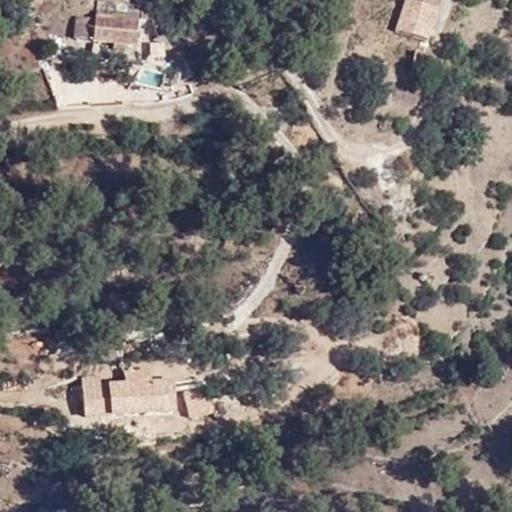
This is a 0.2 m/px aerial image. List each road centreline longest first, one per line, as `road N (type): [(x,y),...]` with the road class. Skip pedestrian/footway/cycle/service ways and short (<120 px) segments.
road 1 (track): [(0,128),(218,91),(272,59),(244,0)]
road 2 (track): [(272,59),(343,150),(374,157),(390,148)]
